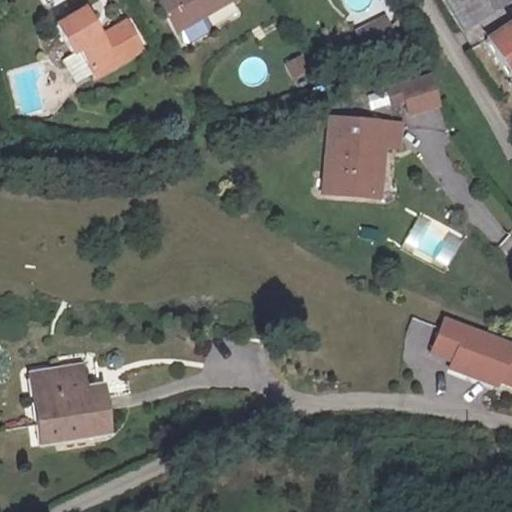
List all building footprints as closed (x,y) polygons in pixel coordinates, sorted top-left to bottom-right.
[(211,0),(166,0),(182,28),(188,40),(195,42),(214,32),(216,25),(210,16),(218,12),(211,0)] [(511,0),(451,0),(470,28),(481,21),(491,36),(511,21),(502,7),(511,0)] [(90,7),(59,23),(74,49),(71,52),(86,80),(101,72),(103,75),(144,52),(127,23),(106,34),(90,7)] [(351,30),(357,43),(387,29),(381,16),(351,30)] [(511,21),(491,36),(486,39),(511,78),(511,21)] [(443,83),(400,97),(405,111),(419,106),(424,120),(452,111),(443,83)] [(413,131),(343,125),(339,177),(346,177),(344,199),(386,202),(388,171),(395,171),(396,151),(411,152),(413,131)] [(386,202),(392,202),(395,171),(388,171),(386,202)] [(346,177),(339,177),(337,198),(344,199),(346,177)] [(511,349),(440,324),(428,355),(450,363),(447,370),(471,379),(494,387),(496,382),(511,387),(511,349)] [(37,382),(50,456),(119,445),(112,407),(96,410),(90,373),(37,382)]
